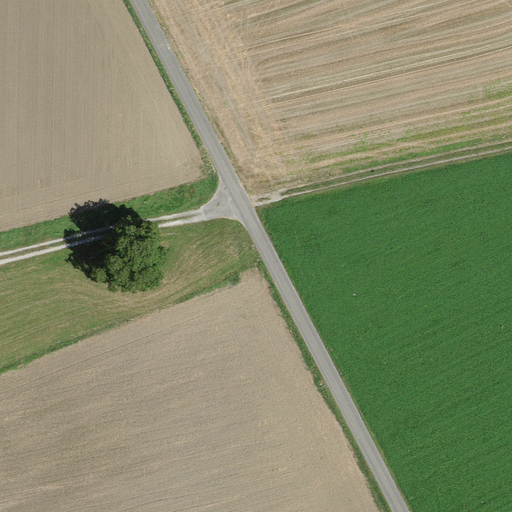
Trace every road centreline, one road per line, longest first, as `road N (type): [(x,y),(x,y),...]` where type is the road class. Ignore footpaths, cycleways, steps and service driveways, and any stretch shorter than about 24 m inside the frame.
road 1 (track): [(511,147),(236,200)]
road 2 (track): [(0,258),(236,200)]
